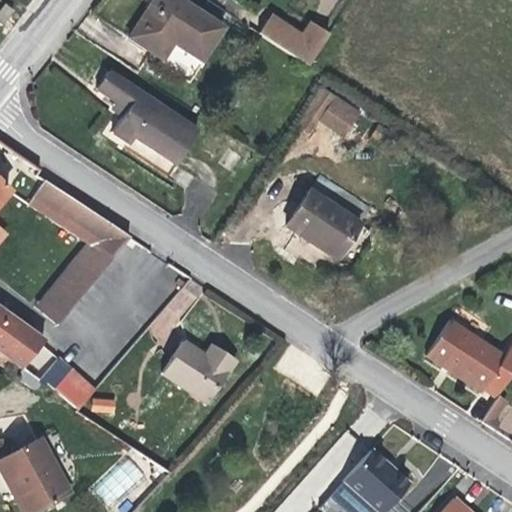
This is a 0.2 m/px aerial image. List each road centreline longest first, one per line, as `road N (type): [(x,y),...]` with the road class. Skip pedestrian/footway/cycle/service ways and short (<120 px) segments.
road 1 (residential): [(327,342),(0,118)]
road 2 (residential): [(511,468),(327,342)]
road 3 (unclassified): [(511,237),(327,342)]
road 4 (track): [(219,511),(279,434),(327,342)]
